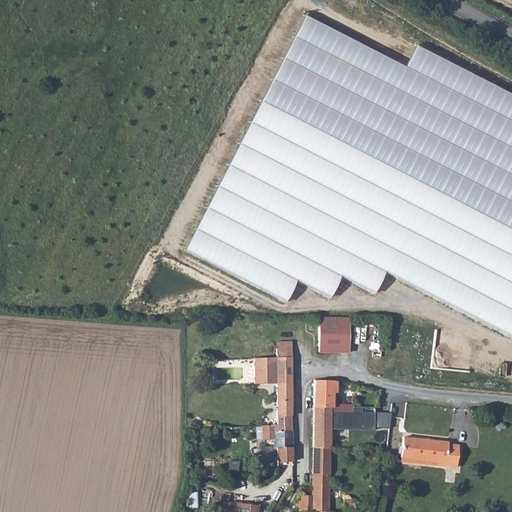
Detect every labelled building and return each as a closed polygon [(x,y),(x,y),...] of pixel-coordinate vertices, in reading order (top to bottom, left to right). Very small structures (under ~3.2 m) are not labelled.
[(347,352),(347,317),(317,316),(316,351),(347,352)] [(276,356),(291,356),(291,346),(276,346),(276,356)] [(276,413),(292,413),(292,398),(291,397),(291,356),(276,356),(253,358),(253,383),(275,382),(276,413)] [(331,379),(312,379),(311,407),(328,407),(330,407),(331,379)] [(311,407),(311,428),(327,428),(342,428),(358,428),(359,412),(356,412),(356,405),(348,405),(348,410),(342,410),(330,410),(330,407),(328,407),(311,407)] [(359,412),(358,428),(371,428),(371,412),(359,412)] [(292,448),(292,413),(276,413),(276,422),(260,423),(260,437),(273,437),(273,447),(275,448),(275,465),(283,464),(284,460),(292,460),(292,448)] [(311,428),(311,448),(328,448),(327,428),(311,428)] [(400,456),(436,459),(437,463),(455,465),(457,442),(447,442),(447,440),(402,436),(400,456)] [(328,448),(311,448),(310,497),(299,497),(299,502),(300,511),(328,511),(328,448)] [(342,497),(342,509),(353,510),(353,507),(357,508),(360,506),(360,503),(357,499),(353,499),(353,498),(342,497)] [(222,511),(255,511),(257,503),(224,499),(222,511)]
